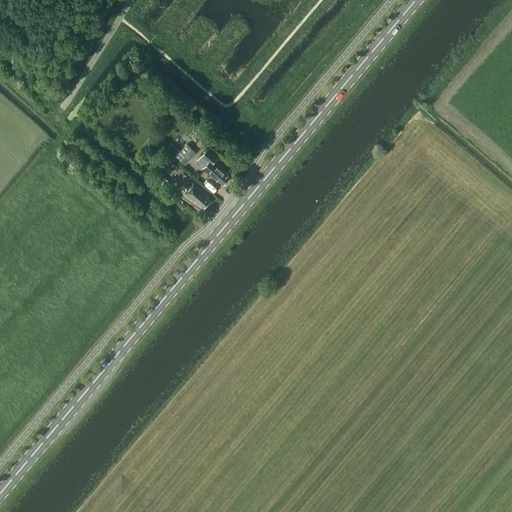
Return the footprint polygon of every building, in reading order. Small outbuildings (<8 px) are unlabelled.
[(188,112),(171,98),(165,105),(181,119),(188,112)] [(197,143),(201,147),(206,141),(202,137),(197,143)] [(180,151),(171,143),(165,150),(174,159),(176,156),(185,164),(196,152),(187,144),(180,151)] [(224,182),(229,176),(226,174),(228,172),(214,160),(217,156),(208,148),(207,148),(202,156),(198,160),(205,166),(203,167),(216,177),(217,176),(224,182)] [(187,176),(182,172),(177,178),(182,182),(187,176)] [(161,173),(156,178),(164,185),(168,179),(161,173)] [(207,195),(209,193),(195,181),(186,192),(195,200),(196,199),(205,206),(211,198),(207,195)]
